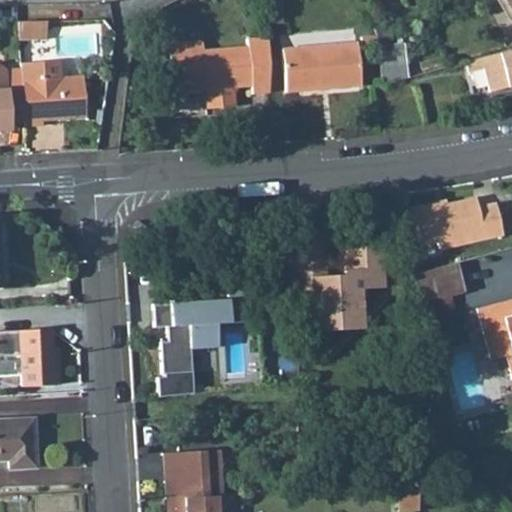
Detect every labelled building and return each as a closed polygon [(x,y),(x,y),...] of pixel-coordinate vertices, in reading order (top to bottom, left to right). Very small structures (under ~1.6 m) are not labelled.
[(265,0),(266,24),(280,23),(279,0),(265,0)] [(511,0),(503,0),(511,14),(511,0)] [(44,21),(18,22),(19,40),(44,39),(44,21)] [(386,23),(373,27),(375,36),(377,46),(392,38),(386,23)] [(284,44),(357,41),(357,29),(283,32),(284,44)] [(360,37),(361,48),(377,46),(375,36),(360,37)] [(202,50),(170,54),(173,94),(203,91),(211,90),(213,109),(234,107),(232,88),(251,86),(251,94),(268,92),(267,37),(246,39),(247,46),(202,50)] [(169,44),(170,54),(202,50),(201,40),(169,44)] [(281,49),(285,92),(359,86),(356,44),(281,49)] [(395,45),(397,65),(405,63),(403,44),(395,45)] [(397,65),(395,45),(377,46),(381,85),(407,78),(405,63),(397,65)] [(487,93),(511,86),(511,49),(478,59),(487,93)] [(42,126),(41,121),(85,118),(82,76),(61,78),(59,61),(20,64),(20,69),(22,90),(24,122),(24,127),(42,126)] [(8,123),(24,122),(22,90),(20,69),(2,70),(0,69),(0,130),(9,130),(8,123)] [(203,91),(205,109),(213,109),(211,90),(203,91)] [(433,207),(432,203),(410,208),(419,246),(439,242),(441,249),(502,235),(495,203),(476,207),(474,197),(433,207)] [(380,243),(344,245),(345,273),(342,276),(327,277),(324,274),(322,231),(287,233),(290,292),(310,290),(312,332),(361,330),(360,312),(366,305),(359,300),(358,289),(382,288),(380,243)] [(464,292),(456,263),(412,274),(419,303),(450,295),(464,292)] [(419,303),(424,322),(454,314),(450,295),(419,303)] [(259,309),(273,308),(273,298),(258,299),(259,309)] [(511,298),(476,308),(490,361),(505,357),(511,379),(511,298)] [(226,300),(151,305),(153,328),(166,327),(166,342),(159,342),(161,372),(163,372),(163,375),(156,375),(157,398),(192,394),(189,347),(215,345),(214,322),(227,321),(226,300)] [(0,355),(51,353),(51,348),(50,330),(0,333),(0,355)] [(21,387),(53,386),(53,383),(51,353),(0,355),(0,376),(20,375),(21,387)] [(34,467),(32,419),(0,420),(0,460),(7,460),(8,469),(34,467)] [(205,497),(221,496),(218,450),(203,451),(205,497)] [(169,499),(171,499),(205,497),(203,451),(166,453),(169,499)] [(163,500),(169,499),(166,453),(161,454),(163,500)] [(417,484),(396,486),(398,511),(416,511),(417,484)] [(205,497),(171,499),(171,507),(162,508),(162,511),(231,511),(231,495),(221,496),(205,497)] [(162,500),(162,508),(171,507),(171,499),(169,499),(163,500),(162,500)]
